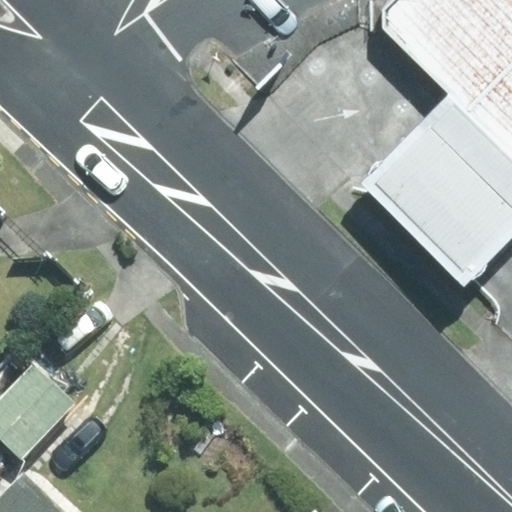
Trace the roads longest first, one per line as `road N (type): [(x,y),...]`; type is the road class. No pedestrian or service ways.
road 1 (secondary): [(511,503),(57,67)]
road 2 (residential): [(164,0),(57,67)]
